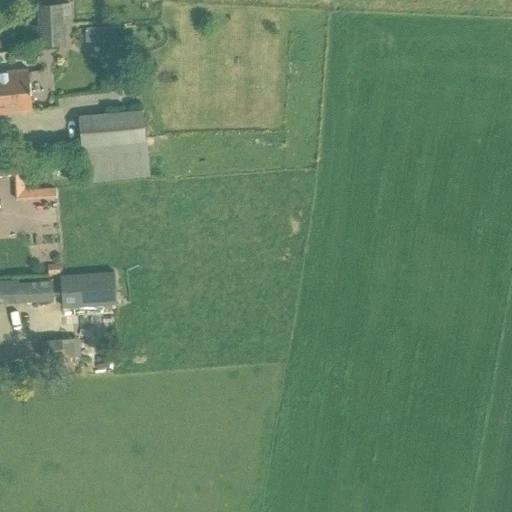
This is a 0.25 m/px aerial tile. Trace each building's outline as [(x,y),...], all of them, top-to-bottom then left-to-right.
[(32,46),(64,45),(63,23),(70,23),(69,3),(35,4),(36,25),(31,25),(32,46)] [(91,25),(92,37),(114,37),(113,24),(91,25)] [(0,72),(0,111),(32,108),(28,69),(0,72)] [(84,183),(148,176),(141,107),(76,114),(84,183)] [(47,275),(59,274),(59,263),(47,264),(47,275)] [(62,308),(115,305),(113,272),(60,275),(62,308)] [(18,282),(18,279),(0,279),(0,303),(52,301),(51,280),(18,282)] [(77,342),(76,337),(38,340),(40,360),(78,356),(78,354),(86,353),(84,342),(77,342)]
